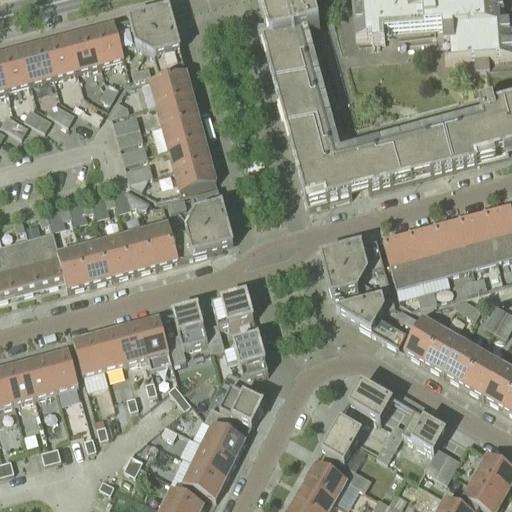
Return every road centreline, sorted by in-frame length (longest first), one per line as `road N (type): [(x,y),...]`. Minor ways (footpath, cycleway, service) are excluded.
road 1 (residential): [(0,342),(278,258)]
road 2 (residential): [(278,258),(209,12)]
road 3 (residential): [(278,258),(511,185)]
road 4 (residential): [(313,378),(364,366),(511,449)]
road 5 (residential): [(245,511),(313,378)]
road 6 (residential): [(313,378),(278,258)]
